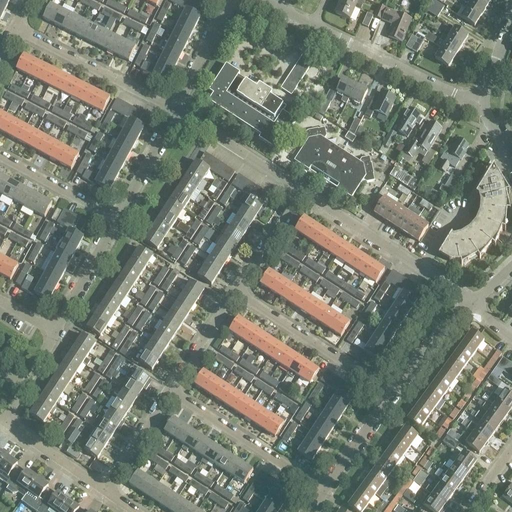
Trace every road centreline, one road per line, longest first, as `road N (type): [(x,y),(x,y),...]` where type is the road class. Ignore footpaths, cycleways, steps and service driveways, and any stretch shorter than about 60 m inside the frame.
road 1 (residential): [(472,305),(300,191)]
road 2 (residential): [(392,394),(234,291)]
road 3 (residential): [(168,391),(324,489)]
road 4 (residential): [(480,100),(312,25)]
road 5 (residential): [(176,111),(14,27)]
road 6 (residential): [(300,191),(176,111)]
road 7 (residential): [(0,156),(116,221)]
road 8 (residential): [(55,333),(116,221)]
road 9 (residential): [(116,221),(176,111)]
road 10 (residential): [(176,111),(230,0)]
